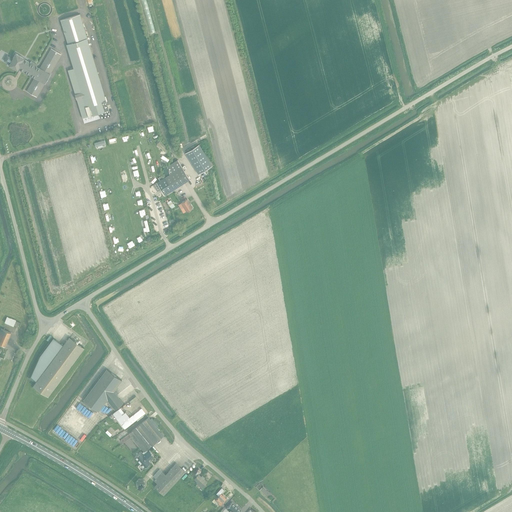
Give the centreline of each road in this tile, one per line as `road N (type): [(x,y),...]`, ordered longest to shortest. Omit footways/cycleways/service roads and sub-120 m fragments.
road 1 (unclassified): [(81,301),(511,47)]
road 2 (residential): [(81,301),(163,418),(261,511)]
road 3 (unclassified): [(45,325),(0,164)]
road 4 (primary): [(135,511),(7,432)]
